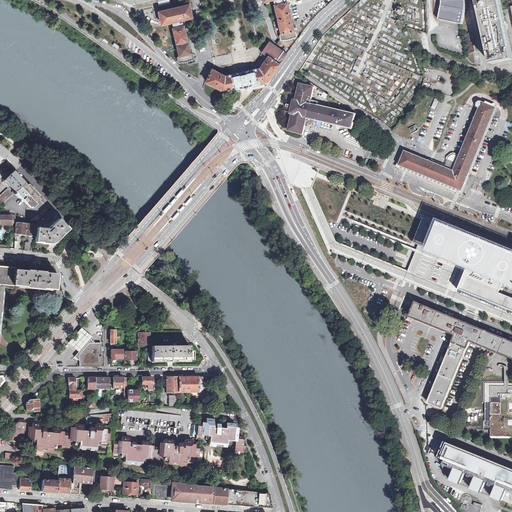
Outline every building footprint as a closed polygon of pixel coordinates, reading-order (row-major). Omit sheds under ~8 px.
[(271,0),(272,0),(273,0),(274,5),(281,34),(280,34),(279,35),(280,40),(281,41),(285,40),(285,41),(292,39),(292,38),(295,38),(296,36),(295,31),(294,31),(293,31),(287,3),(288,2),(287,0),(263,0),(264,2),(271,0)] [(441,0),(441,1),(442,3),(442,6),(438,19),(462,25),(464,16),(465,7),(464,0),(441,0)] [(476,0),(490,59),(491,64),(511,59),(511,57),(502,10),(499,0),(476,0)] [(161,25),(168,23),(174,22),(175,25),(173,25),(172,26),(172,28),(175,44),(176,44),(177,46),(176,47),(178,56),(177,57),(176,58),(177,62),(179,63),(182,62),(182,63),(189,61),(189,60),(192,60),(193,58),(192,54),(190,53),(189,54),(187,44),(186,44),(186,42),(187,41),(183,25),(182,26),(181,21),(184,20),(184,19),(191,18),(189,9),(188,5),(181,7),(181,6),(165,10),(156,12),(157,18),(158,20),(160,19),(161,24),(161,25)] [(400,15),(401,14),(402,15),(404,11),(403,10),(403,8),(399,6),(399,8),(396,7),(394,11),(397,12),(396,14),(400,15)] [(471,33),(464,34),(468,53),(475,52),(474,46),(471,46),(469,38),(472,37),(471,33)] [(232,90),(239,88),(239,89),(245,87),(251,86),(251,85),(258,84),(258,83),(267,81),(279,65),(287,54),(269,41),(261,52),(260,53),(262,54),(267,57),(263,63),(258,69),(254,70),(247,71),(241,72),(235,73),(236,74),(229,75),(229,76),(225,77),(212,70),(206,82),(223,91),(232,89),(232,90)] [(290,108),(292,108),(290,115),(292,115),(288,131),(303,134),(306,121),(307,122),(309,122),(314,123),(314,120),(351,129),(355,114),(317,106),(318,101),(311,100),(314,87),(299,83),(296,99),(294,99),(293,105),(290,105),(289,104),(287,104),(286,107),(288,107),(290,107),(290,108)] [(481,102),(480,102),(479,102),(479,103),(478,103),(478,104),(477,105),(477,106),(478,106),(478,107),(478,108),(479,108),(459,157),(454,171),(446,168),(405,151),(399,165),(419,173),(455,188),(462,190),(493,114),(495,108),(481,102)] [(415,126),(409,129),(411,134),(418,130),(415,126)] [(449,160),(446,168),(454,171),(459,157),(458,156),(455,162),(449,160)] [(14,191),(15,192),(25,183),(18,176),(16,174),(16,175),(13,172),(14,171),(13,171),(4,180),(14,191)] [(25,183),(15,192),(16,193),(30,208),(39,199),(37,197),(25,183)] [(0,197),(0,207),(13,195),(11,193),(8,190),(0,197)] [(0,224),(7,225),(15,225),(15,223),(16,216),(4,212),(4,216),(0,215),(0,224)] [(56,221),(49,227),(37,226),(36,236),(35,242),(43,242),(42,243),(49,244),(51,244),(52,244),(54,243),(60,237),(59,237),(67,229),(58,219),(56,221)] [(511,248),(439,219),(425,253),(426,253),(430,255),(434,257),(453,264),(457,266),(468,270),(460,291),(511,312),(511,248)] [(21,234),(26,235),(26,224),(15,223),(15,225),(15,233),(21,234)] [(36,236),(37,226),(26,224),(26,235),(32,236),(36,236)] [(0,287),(13,288),(13,286),(23,287),(55,290),(56,279),(57,275),(15,271),(15,268),(5,268),(0,266),(0,287)] [(453,345),(467,350),(467,348),(471,341),(511,358),(511,341),(483,330),(417,303),(411,317),(448,332),(457,335),(453,345)] [(81,328),(68,343),(74,348),(79,352),(90,339),(92,337),(87,333),(81,328)] [(110,347),(115,347),(115,340),(119,340),(119,337),(116,337),(116,330),(111,330),(110,347)] [(136,336),(136,345),(148,345),(148,333),(138,333),(138,336),(136,336)] [(80,360),(80,366),(103,366),(101,342),(95,343),(90,339),(79,352),(74,357),(80,360)] [(151,362),(189,361),(189,360),(189,351),(189,345),(151,346),(151,362)] [(467,350),(453,345),(429,403),(443,409),(443,406),(463,359),(464,356),(467,350)] [(135,349),(124,349),(124,360),(135,360),(135,351),(135,349)] [(116,359),(122,359),(122,350),(111,350),(111,360),(116,360),(116,359)] [(147,389),(152,389),(152,377),(141,377),(141,384),(147,384),(147,389)] [(179,392),(179,377),(166,377),(166,392),(179,392)] [(202,384),(202,377),(179,377),(179,392),(202,392),(202,384)] [(90,388),(95,389),(95,378),(87,378),(87,392),(89,392),(90,388)] [(95,389),(108,390),(109,378),(95,378),(95,389)] [(122,401),(127,401),(127,378),(113,378),(113,388),(123,388),(123,394),(122,394),(122,401)] [(511,383),(508,383),(508,381),(484,382),(484,403),(486,403),(486,425),(491,425),(493,419),(505,419),(505,412),(505,394),(511,393),(511,383)] [(81,400),(81,390),(69,391),(69,398),(76,398),(76,400),(81,400)] [(138,401),(138,391),(128,391),(128,401),(138,401)] [(178,406),(178,395),(168,395),(169,406),(178,406)] [(26,412),(39,411),(38,404),(38,400),(29,400),(26,403),(26,412)] [(511,437),(511,418),(493,419),(491,425),(486,425),(487,438),(511,437)] [(235,441),(234,450),(246,451),(246,446),(243,446),(243,438),(236,437),(237,430),(234,429),(234,425),(225,424),(225,427),(219,427),(219,426),(219,425),(218,425),(217,425),(216,425),(215,426),(215,429),(213,429),(214,420),(206,419),(205,425),(198,424),(196,439),(200,439),(200,441),(208,442),(208,445),(226,447),(227,440),(235,441)] [(24,436),(29,436),(29,429),(32,429),(32,424),(25,423),(25,421),(16,420),(12,424),(11,437),(24,438),(24,436)] [(53,444),(61,445),(62,433),(60,433),(61,429),(52,428),(51,431),(46,430),(45,430),(45,429),(44,428),(43,428),(42,429),(42,430),(41,433),(39,432),(40,424),(32,424),(32,429),(29,429),(29,436),(28,439),(32,440),(31,446),(35,446),(35,449),(52,451),(53,444)] [(96,445),(109,446),(110,432),(103,431),(103,425),(95,425),(94,433),(92,433),(92,430),(92,429),(91,428),(90,428),(89,428),(89,429),(88,430),(83,429),(83,426),(74,425),(73,430),(71,429),(70,434),(62,433),(61,445),(61,446),(73,448),(74,441),(78,442),(78,448),(96,450),(96,445)] [(194,461),(198,462),(199,447),(192,446),(192,441),(184,440),(184,448),(182,448),(182,445),(181,444),(180,443),(179,444),(178,444),(178,445),(172,444),(172,441),(163,440),(163,445),(160,445),(160,448),(150,447),(150,443),(141,442),(141,445),(135,445),(135,444),(134,443),(133,443),(132,443),(131,443),(131,444),(131,445),(129,444),(129,438),(122,438),(121,443),(113,442),(112,457),(124,458),(124,463),(142,465),(143,457),(151,458),(151,461),(163,462),(163,459),(167,460),(167,464),(185,465),(185,463),(194,463),(194,461)] [(477,453),(446,441),(440,455),(444,456),(443,458),(444,459),(443,462),(447,476),(507,499),(511,501),(511,467),(481,455),(480,456),(476,454),(477,453)] [(57,492),(69,493),(71,466),(58,464),(57,481),(57,492)] [(12,485),(19,486),(20,479),(20,476),(17,473),(13,473),(13,466),(0,465),(0,486),(12,488),(12,485)] [(69,493),(78,494),(78,488),(79,488),(80,482),(92,483),(93,469),(80,467),(71,466),(69,493)] [(113,484),(121,484),(121,480),(122,477),(112,475),(112,478),(100,477),(100,482),(99,482),(98,487),(99,487),(99,489),(112,490),(112,488),(113,488),(113,484)] [(18,489),(29,490),(30,483),(25,483),(25,479),(20,479),(19,486),(18,489)] [(147,493),(149,494),(151,480),(136,479),(136,483),(137,483),(137,485),(146,486),(145,489),(147,490),(147,493)] [(41,491),(57,492),(57,481),(42,480),(41,491)] [(149,499),(213,504),(213,487),(196,486),(196,485),(151,480),(149,494),(149,499)] [(137,495),(137,485),(137,483),(136,483),(133,482),(123,482),(122,493),(137,495)] [(213,504),(272,508),(269,494),(213,487),(213,504)]
